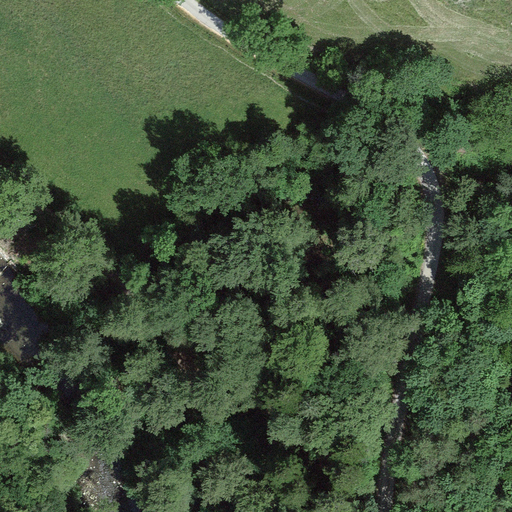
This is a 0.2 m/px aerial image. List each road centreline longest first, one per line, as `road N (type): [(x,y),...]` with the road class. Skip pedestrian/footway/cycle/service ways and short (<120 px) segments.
road 1 (track): [(181,0),(399,133),(427,168),(436,241),(387,511)]
road 2 (track): [(119,280),(0,178)]
